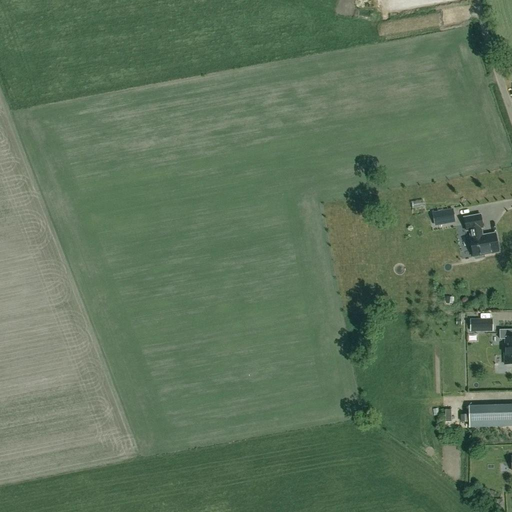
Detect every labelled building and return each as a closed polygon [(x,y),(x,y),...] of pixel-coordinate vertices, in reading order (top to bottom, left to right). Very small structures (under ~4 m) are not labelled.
[(484,256),(499,253),(496,233),(483,235),(482,229),(483,229),(481,214),(463,217),(465,232),(469,232),(470,237),(469,238),(472,258),(474,258),(474,260),(485,258),(484,256)] [(482,273),(489,275),(491,265),(485,264),(482,273)] [(511,299),(511,283),(504,284),(504,285),(477,285),(477,299),(511,299)] [(492,332),(491,319),(470,320),(471,332),(492,332)] [(511,330),(499,331),(500,339),(503,339),(504,366),(511,365),(511,330)] [(470,428),(511,426),(511,405),(469,407),(470,428)]
